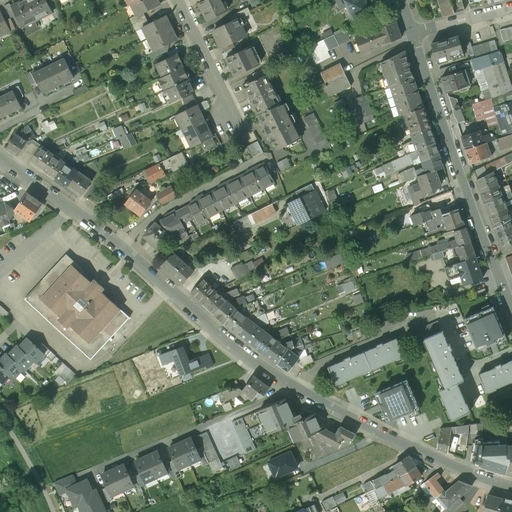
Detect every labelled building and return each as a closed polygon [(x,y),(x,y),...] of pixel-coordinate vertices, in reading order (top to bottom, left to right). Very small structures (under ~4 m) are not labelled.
[(27,0),(23,0),(11,6),(22,27),(37,19),(27,0)] [(46,0),(27,0),(37,19),(52,12),(46,0)] [(157,0),(139,0),(132,4),(137,15),(143,12),(159,4),(157,0)] [(204,0),(199,3),(200,5),(201,9),(202,9),(208,20),(228,11),(222,0),(204,0)] [(365,0),(336,0),(340,9),(347,6),(351,18),(370,11),(371,10),(371,9),(371,8),(371,6),(370,5),(368,5),(367,5),(365,0)] [(454,13),(450,0),(438,0),(441,7),(438,8),(439,12),(442,11),(444,16),(452,14),(454,13)] [(9,2),(4,5),(10,17),(15,15),(9,2)] [(248,8),(229,17),(231,22),(238,19),(238,20),(251,14),(248,8)] [(0,11),(0,35),(10,31),(0,11)] [(143,12),(137,15),(130,18),(133,25),(146,18),(143,12)] [(149,24),(143,27),(149,39),(171,28),(165,16),(149,24)] [(394,16),(383,20),(385,26),(396,22),(394,16)] [(146,18),(133,25),(136,31),(143,27),(149,24),(146,18)] [(231,22),(213,31),(220,48),(222,47),(232,42),(246,35),(238,20),(238,19),(231,22)] [(385,26),(356,38),(362,54),(401,38),(396,22),(385,26)] [(329,24),(319,28),(325,39),(335,35),(329,24)] [(149,39),(148,39),(154,50),(154,51),(164,46),(177,40),(171,28),(149,39)] [(505,28),(500,30),(503,41),(509,40),(505,28)] [(325,39),(318,43),(323,53),(340,45),(335,35),(325,39)] [(458,36),(431,44),(437,62),(463,55),(458,36)] [(285,39),(276,43),(283,59),(293,55),(285,39)] [(494,40),(472,47),(470,42),(464,44),(468,55),(474,54),(475,58),(498,51),(494,40)] [(232,42),(222,47),(224,53),(232,49),(235,47),(232,42)] [(154,50),(148,53),(151,59),(167,52),(164,46),(154,51),(154,50)] [(234,54),(226,58),(229,65),(228,65),(231,70),(235,76),(260,64),(251,46),(234,54)] [(224,53),(222,54),(224,59),(226,58),(234,54),(232,49),(224,53)] [(404,51),(381,63),(388,87),(390,88),(391,87),(414,79),(413,77),(414,77),(412,72),(411,72),(410,68),(409,63),(408,63),(407,59),(408,59),(406,54),(405,54),(405,51),(404,51)] [(70,53),(64,55),(70,66),(75,63),(70,53)] [(177,54),(155,64),(162,77),(183,67),(177,54)] [(73,77),(63,56),(53,61),(63,82),(63,83),(64,85),(71,82),(69,79),(73,77)] [(63,82),(53,61),(42,66),(53,87),(63,83),(63,82)] [(340,64),(303,82),(307,91),(344,73),(340,64)] [(53,87),(42,66),(32,71),(43,92),(47,90),(48,93),(54,90),(53,87)] [(162,77),(158,79),(164,91),(189,79),(183,67),(162,77)] [(264,69),(252,75),(255,80),(267,74),(264,69)] [(464,69),(441,77),(446,92),(465,86),(462,78),(466,77),(464,69)] [(31,72),(25,75),(30,85),(36,82),(31,72)] [(307,91),(303,93),(308,102),(317,97),(319,102),(351,86),(344,73),(307,91)] [(255,80),(250,83),(251,86),(245,89),(250,98),(247,99),(250,105),(252,104),(255,109),(258,107),(261,114),(278,105),(275,99),(278,97),(271,82),(269,83),(265,76),(267,76),(267,74),(255,80)] [(189,79),(164,91),(170,103),(195,91),(189,79)] [(414,79),(391,87),(394,97),(417,89),(415,84),(416,83),(415,80),(414,80),(414,79)] [(85,85),(73,91),(75,96),(88,90),(85,85)] [(18,86),(12,89),(13,91),(17,99),(23,96),(18,86)] [(417,89),(394,97),(397,106),(420,98),(418,93),(419,93),(418,90),(417,89)] [(13,91),(0,98),(8,113),(21,107),(17,99),(13,91)] [(192,94),(183,99),(188,109),(197,105),(192,94)] [(366,95),(356,99),(358,104),(368,101),(366,95)] [(477,121),(486,118),(488,127),(495,125),(489,103),(491,103),(490,97),(472,102),(477,121)] [(343,98),(333,103),(336,108),(345,104),(346,103),(343,98)] [(420,98),(397,106),(400,116),(405,114),(423,108),(423,107),(422,104),(420,98)] [(501,130),(481,136),(484,143),(486,142),(511,133),(511,102),(493,108),(501,130)] [(261,114),(258,115),(261,122),(261,123),(263,126),(264,126),(268,136),(268,137),(270,141),(274,143),(277,149),(291,142),(292,143),(297,140),(298,139),(300,138),(283,103),(278,105),(261,114)] [(336,108),(335,109),(338,114),(337,114),(340,119),(339,120),(341,125),(343,130),(343,131),(345,136),(344,136),(347,141),(357,136),(354,131),(355,131),(353,126),(353,125),(351,120),(349,115),(350,114),(347,109),(348,109),(345,104),(336,108)] [(188,109),(178,114),(184,128),(204,118),(201,111),(199,112),(196,106),(198,105),(197,105),(188,109)] [(423,108),(405,114),(408,123),(402,125),(406,136),(410,134),(430,127),(424,107),(423,108)] [(371,109),(360,112),(362,118),(373,114),(371,109)] [(331,149),(314,113),(304,118),(322,153),(331,149)] [(373,114),(362,118),(364,123),(375,119),(373,114)] [(184,128),(182,129),(184,129),(186,133),(184,134),(184,135),(187,134),(192,146),(191,147),(191,148),(213,137),(207,123),(201,126),(199,121),(204,119),(204,118),(184,128)] [(122,124),(112,128),(116,138),(119,136),(123,148),(137,143),(132,131),(126,133),(122,124)] [(28,126),(15,134),(27,142),(37,138),(49,132),(47,129),(35,136),(28,126)] [(430,127),(410,134),(416,151),(419,150),(435,142),(430,127)] [(480,131),(461,137),(465,149),(484,143),(481,136),(480,131)] [(511,133),(486,142),(490,153),(511,146),(511,133)] [(27,142),(15,134),(12,140),(10,139),(8,141),(10,142),(6,149),(18,156),(27,142)] [(263,152),(258,141),(252,144),(258,155),(263,152)] [(435,142),(419,150),(420,154),(423,161),(439,154),(435,142)] [(484,143),(465,149),(470,163),(491,156),(490,153),(486,142),(484,143)] [(252,144),(247,147),(252,157),(258,155),(252,144)] [(43,147),(39,149),(31,160),(43,169),(54,154),(43,147)] [(84,147),(75,151),(77,156),(86,152),(84,147)] [(407,155),(401,158),(402,162),(406,160),(408,164),(410,163),(410,161),(418,157),(418,155),(420,154),(419,150),(416,151),(407,155)] [(86,152),(77,156),(79,160),(88,156),(86,152)] [(181,153),(145,170),(149,177),(172,166),(185,159),(181,153)] [(511,153),(484,166),(488,174),(493,171),(511,161),(511,153)] [(54,154),(43,169),(55,177),(66,163),(54,154)] [(439,154),(423,161),(425,169),(427,173),(435,170),(444,166),(439,154)] [(287,158),(277,163),(281,173),(292,168),(287,158)] [(185,159),(172,166),(174,171),(187,165),(185,159)] [(276,172),(271,162),(266,164),(271,174),(276,172)] [(78,171),(66,163),(55,177),(68,186),(78,171)] [(261,167),(260,164),(253,168),(264,188),(275,182),(271,174),(266,164),(261,167)] [(484,166),(473,171),(476,180),(488,174),(484,166)] [(253,168),(247,171),(248,174),(240,178),(250,195),(264,188),(253,168)] [(421,168),(410,172),(413,178),(417,176),(418,176),(427,173),(425,169),(424,169),(421,168)] [(427,173),(418,176),(420,183),(413,185),(414,186),(409,188),(415,205),(420,203),(418,198),(423,196),(422,193),(441,186),(435,170),(427,173)] [(78,171),(68,186),(82,196),(92,181),(78,171)] [(488,174),(476,180),(481,192),(498,183),(493,171),(488,174)] [(240,178),(233,182),(231,179),(225,182),(235,203),(250,195),(240,178)] [(235,203),(225,182),(218,186),(220,189),(212,193),(221,210),(235,203)] [(498,183),(481,192),(485,204),(502,195),(498,183)] [(311,184),(295,192),(298,198),(315,190),(311,184)] [(170,186),(156,194),(163,205),(176,197),(170,186)] [(122,188),(106,196),(108,201),(124,193),(122,188)] [(152,200),(136,189),(125,205),(140,216),(152,200)] [(298,198),(286,204),(297,225),(325,211),(315,190),(298,198)] [(502,195),(485,204),(489,216),(506,207),(503,199),(506,198),(507,199),(511,196),(511,195),(510,190),(502,195)] [(27,192),(14,211),(30,222),(43,204),(27,192)] [(212,193),(204,197),(203,194),(196,197),(196,198),(197,198),(207,218),(207,217),(221,210),(212,193)] [(207,218),(197,198),(196,198),(190,202),(192,204),(187,207),(193,217),(196,224),(208,218),(207,217),(207,218)] [(3,204),(0,205),(0,226),(9,223),(8,220),(14,211),(4,204),(3,204)] [(429,204),(419,207),(421,211),(412,215),(415,224),(428,220),(442,214),(440,208),(432,211),(429,204)] [(187,207),(177,212),(182,223),(193,217),(187,207)] [(506,207),(489,216),(494,227),(511,219),(510,218),(506,207)] [(263,208),(233,222),(237,231),(268,217),(263,208)] [(459,209),(442,214),(444,221),(447,228),(463,222),(459,209)] [(175,210),(165,215),(166,217),(155,223),(169,235),(166,238),(171,243),(188,233),(182,223),(177,212),(175,210)] [(442,214),(428,220),(430,227),(428,228),(429,231),(438,228),(436,224),(444,221),(442,214)] [(511,219),(494,227),(498,239),(511,231),(511,217),(510,218),(511,219)] [(155,223),(152,227),(150,225),(146,228),(148,230),(143,236),(157,249),(166,238),(169,235),(155,223)] [(470,242),(465,227),(454,231),(457,239),(430,247),(432,254),(433,254),(443,250),(453,247),(470,242)] [(511,231),(498,239),(503,253),(511,248),(511,231)] [(470,242),(453,247),(456,256),(459,255),(461,261),(475,256),(470,242)] [(443,250),(433,254),(435,260),(445,256),(443,250)] [(338,253),(327,258),(332,267),(342,262),(338,253)] [(175,254),(169,256),(161,265),(171,275),(183,262),(175,254)] [(461,261),(444,267),(448,280),(461,276),(464,284),(470,282),(471,286),(478,284),(477,280),(483,278),(475,256),(461,261)] [(91,282),(63,257),(25,299),(91,360),(130,317),(119,308),(111,301),(101,291),(104,288),(94,279),(91,282)] [(183,262),(171,275),(181,284),(194,271),(183,262)] [(240,263),(231,268),(236,280),(254,271),(253,268),(248,271),(245,264),(242,266),(240,263)] [(335,284),(340,295),(359,287),(355,276),(335,284)] [(215,291),(202,279),(190,293),(203,304),(215,291)] [(484,288),(473,292),(475,298),(486,294),(484,288)] [(237,289),(227,293),(229,299),(239,295),(237,289)] [(215,291),(203,304),(214,314),(227,300),(229,299),(227,293),(220,296),(215,291)] [(356,303),(364,301),(361,293),(353,295),(356,303)] [(244,297),(237,300),(238,302),(240,301),(242,306),(247,304),(244,297)] [(227,300),(214,314),(224,323),(236,309),(242,306),(240,301),(238,302),(234,303),(232,305),(229,302),(230,300),(229,299),(227,300)] [(9,313),(0,305),(0,313),(5,317),(9,313)] [(493,306),(463,319),(477,351),(489,346),(488,344),(494,341),(495,343),(506,339),(493,306)] [(236,309),(224,323),(239,335),(250,320),(244,316),(236,309)] [(259,309),(244,316),(250,320),(251,320),(260,316),(261,315),(259,309)] [(401,310),(393,312),(398,322),(405,319),(401,310)] [(393,312),(371,315),(375,328),(386,324),(386,325),(392,323),(392,324),(398,322),(393,312)] [(260,316),(251,320),(250,320),(255,324),(262,321),(260,316)] [(250,320),(239,335),(253,346),(264,331),(255,324),(250,320)] [(438,321),(396,338),(400,349),(425,338),(442,331),(438,321)] [(287,328),(272,334),(271,336),(276,340),(296,332),(293,326),(288,329),(287,328)] [(271,336),(264,331),(253,346),(265,355),(276,340),(271,336)] [(447,344),(442,331),(425,338),(428,347),(434,361),(435,361),(438,369),(437,369),(441,377),(442,377),(446,387),(454,384),(463,380),(450,349),(451,349),(449,343),(447,344)] [(303,336),(285,342),(283,345),(288,349),(303,344),(302,340),(304,339),(303,336)] [(38,348),(27,338),(26,338),(28,340),(22,346),(20,344),(19,346),(18,347),(34,361),(36,363),(44,354),(38,348)] [(396,338),(383,344),(382,342),(376,344),(377,346),(350,357),(349,355),(343,358),(344,360),(327,367),(334,384),(335,384),(335,383),(343,380),(343,381),(362,373),(361,372),(369,369),(369,370),(371,369),(370,368),(379,365),(379,366),(394,360),(393,359),(402,355),(402,356),(403,356),(400,349),(396,338)] [(283,345),(276,340),(265,355),(277,364),(288,349),(283,345)] [(303,344),(288,349),(294,353),(309,350),(307,343),(303,344)] [(42,344),(38,348),(44,354),(51,360),(55,356),(42,344)] [(34,361),(18,347),(19,346),(17,345),(15,347),(16,348),(10,355),(8,354),(24,369),(25,371),(34,361)] [(208,354),(188,361),(183,347),(161,355),(165,364),(174,360),(180,375),(205,366),(206,368),(213,366),(208,354)] [(288,349),(277,364),(288,372),(299,357),(294,353),(288,349)] [(24,369),(8,354),(6,352),(5,353),(7,354),(1,361),(0,360),(0,364),(11,375),(15,379),(24,369)] [(500,363),(495,366),(496,367),(479,375),(486,392),(487,392),(486,391),(495,387),(495,388),(511,380),(511,360),(501,365),(500,363)] [(63,363),(53,373),(58,377),(59,376),(67,367),(63,363)] [(11,375),(0,364),(0,381),(3,384),(11,375)] [(67,367),(59,376),(64,380),(72,371),(67,367)] [(72,371),(64,380),(68,384),(76,375),(72,371)] [(270,388),(254,376),(243,391),(244,391),(253,398),(256,394),(259,397),(265,395),(270,388)] [(406,380),(374,394),(379,405),(381,404),(384,410),(382,412),(387,423),(419,409),(406,380)] [(446,387),(440,390),(443,398),(445,397),(448,404),(446,405),(449,412),(451,411),(453,417),(451,418),(452,419),(469,412),(466,404),(463,405),(454,384),(446,387)] [(239,388),(230,392),(229,388),(223,391),(227,399),(244,391),(243,391),(239,388)] [(284,399),(259,410),(269,433),(288,425),(294,422),(292,417),(293,417),(284,399)] [(303,418),(301,413),(293,417),(292,417),(294,422),(288,425),(292,433),(295,432),(298,440),(301,439),(309,436),(322,430),(314,413),(303,418)] [(256,449),(242,418),(231,422),(245,454),(256,449)] [(483,423),(468,425),(468,432),(466,445),(471,446),(473,446),(474,437),(482,436),(483,423)] [(468,425),(454,427),(454,429),(451,429),(451,432),(463,432),(461,444),(466,445),(468,432),(468,425)] [(339,427),(336,434),(325,429),(322,430),(309,436),(313,445),(324,440),(338,447),(340,447),(344,439),(350,442),(351,442),(355,434),(341,426),(339,427)] [(454,427),(440,428),(437,449),(447,453),(451,432),(451,429),(454,429),(454,427)] [(207,432),(197,436),(199,441),(209,437),(207,432)] [(309,436),(301,439),(305,449),(313,445),(309,436)] [(482,436),(474,437),(473,446),(471,446),(470,451),(472,451),(471,462),(481,466),(482,444),(482,436)] [(209,437),(199,441),(201,447),(211,442),(209,437)] [(196,450),(191,438),(180,443),(189,464),(200,459),(196,450)] [(211,442),(201,447),(202,447),(204,452),(214,447),(211,442)] [(189,464),(180,443),(169,448),(174,460),(179,469),(189,464)] [(489,454),(491,447),(482,444),(481,466),(505,474),(510,458),(506,457),(498,455),(498,457),(489,454)] [(202,447),(196,450),(200,459),(203,466),(209,463),(209,462),(206,457),(204,452),(202,447)] [(214,447),(204,452),(206,457),(216,453),(214,447)] [(167,472),(157,451),(146,456),(156,477),(167,472)] [(290,452),(268,461),(275,477),(297,467),(290,452)] [(216,453),(206,457),(209,462),(218,458),(216,453)] [(146,456),(135,461),(145,482),(156,477),(146,456)] [(236,456),(221,463),(223,468),(225,473),(241,466),(236,456)] [(409,456),(384,472),(385,474),(370,481),(374,489),(392,480),(415,466),(409,456)] [(218,458),(209,462),(209,463),(213,472),(223,468),(221,463),(218,458)] [(174,460),(169,462),(176,479),(182,476),(179,469),(174,460)] [(130,478),(124,464),(113,469),(122,491),(133,486),(130,478)] [(374,489),(367,492),(372,501),(370,502),(373,507),(393,497),(390,491),(404,482),(406,485),(421,476),(415,466),(392,480),(374,489)] [(122,491),(113,469),(102,474),(107,487),(112,496),(122,491)] [(444,490),(435,480),(440,476),(437,473),(424,483),(431,492),(427,495),(432,501),(444,491),(444,490)] [(72,475),(55,482),(60,494),(68,490),(68,489),(76,485),(72,475)] [(143,492),(135,476),(130,478),(133,486),(134,486),(138,494),(143,492)] [(76,485),(68,489),(68,490),(75,505),(79,504),(82,511),(104,511),(97,495),(92,493),(86,481),(76,485)] [(459,481),(445,492),(444,491),(435,498),(445,509),(459,497),(472,486),(459,481)] [(107,487),(102,489),(108,502),(113,499),(112,496),(107,487)] [(322,500),(326,509),(347,499),(343,491),(322,500)] [(499,511),(503,500),(487,495),(482,511),(499,511)] [(459,497),(445,509),(447,511),(451,511),(463,502),(459,497)] [(511,511),(511,499),(503,497),(503,500),(499,511),(511,511)]
